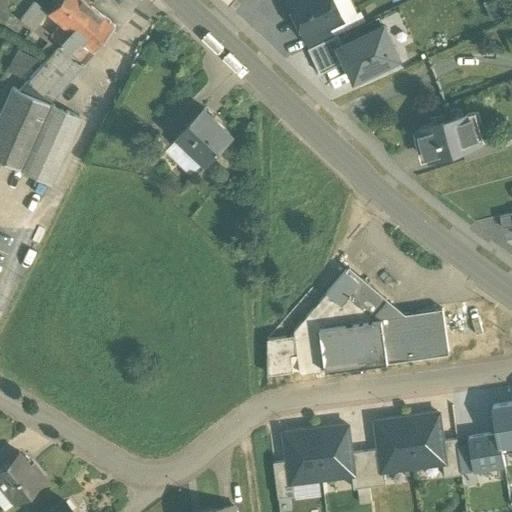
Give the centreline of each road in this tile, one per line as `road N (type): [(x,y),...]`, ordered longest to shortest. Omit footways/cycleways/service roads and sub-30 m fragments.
road 1 (tertiary): [(511,299),(346,166),(168,0)]
road 2 (residential): [(511,371),(278,406),(235,428),(186,470),(156,481)]
road 3 (residential): [(0,399),(156,481)]
